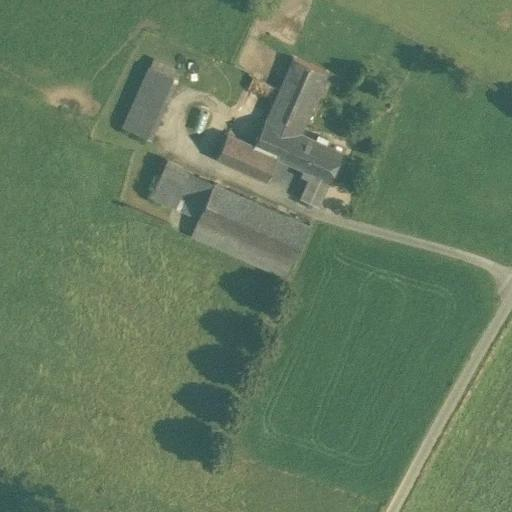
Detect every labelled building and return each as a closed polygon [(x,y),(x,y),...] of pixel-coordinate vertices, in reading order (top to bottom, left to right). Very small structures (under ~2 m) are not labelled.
[(267,115),(302,131),(330,70),(295,53),(267,115)] [(176,70),(151,59),(122,124),(147,135),(176,70)] [(189,127),(200,131),(209,108),(197,104),(189,127)] [(289,157),(302,131),(267,115),(254,142),(280,153),(289,157)] [(280,153),(254,142),(229,130),(218,156),(268,177),(280,153)] [(328,137),(319,133),(318,138),(302,131),(289,157),(312,168),(332,177),(344,150),(327,143),(328,137)] [(199,214),(216,180),(168,157),(152,193),(199,214)] [(320,202),(332,177),(312,168),(300,193),(320,202)] [(199,214),(191,232),(284,276),(310,222),(216,180),(199,214)]
